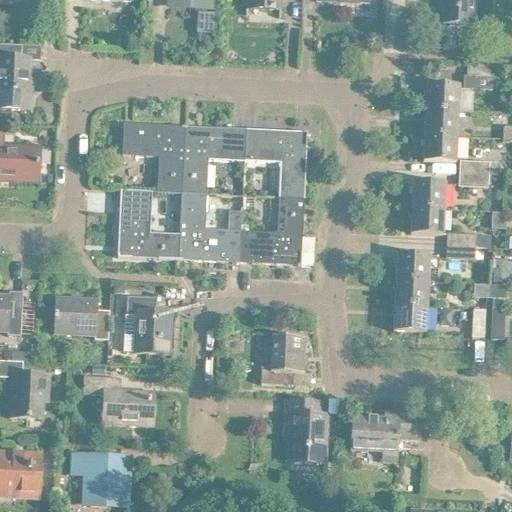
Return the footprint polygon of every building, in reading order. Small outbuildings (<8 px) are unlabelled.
[(443,0),(443,21),(480,23),(481,0),(443,0)] [(203,10),(202,29),(205,29),(216,30),(218,30),(218,10),(203,10)] [(205,29),(205,41),(215,42),(216,30),(205,29)] [(34,55),(26,55),(27,42),(0,41),(0,54),(3,55),(0,105),(32,107),(34,55)] [(468,73),(468,86),(497,87),(498,74),(468,73)] [(431,83),(430,108),(463,110),(464,84),(431,83)] [(430,108),(429,133),(462,135),(463,110),(430,108)] [(162,190),(186,191),(190,124),(141,122),(140,142),(127,141),(127,153),(163,154),(162,190)] [(186,191),(211,192),(213,157),(249,158),(249,146),(237,146),(238,126),(190,124),(186,191)] [(285,160),(283,195),(309,196),(312,130),(262,127),(261,147),(249,146),(249,158),(285,160)] [(40,160),(41,146),(41,145),(5,143),(6,133),(0,133),(0,177),(42,179),(43,160),(40,160)] [(462,135),(429,133),(428,158),(460,160),(462,135)] [(464,159),(464,171),(493,173),(493,171),(494,160),(464,159)] [(494,160),(493,171),(502,172),(503,160),(494,160)] [(493,173),(464,171),(463,184),(492,185),(493,173)] [(417,180),(416,206),(449,207),(450,182),(417,180)] [(122,252),(183,256),(185,232),(155,230),(157,189),(144,189),(144,201),(124,200),(122,252)] [(233,239),(245,240),(246,229),(210,227),(211,192),(186,191),(185,232),(183,256),(232,259),(233,239)] [(246,229),(245,240),(257,240),(256,260),(305,263),(309,196),(283,195),(282,230),(246,229)] [(449,207),(416,206),(415,231),(448,233),(449,207)] [(452,231),(451,244),(480,245),(481,232),(452,231)] [(480,245),(451,244),(450,256),(480,258),(480,245)] [(402,253),(400,278),(433,280),(434,254),(402,253)] [(511,271),(499,271),(498,280),(511,280),(511,271)] [(400,278),(399,303),(432,304),(433,280),(400,278)] [(118,280),(118,291),(129,291),(129,281),(118,280)] [(478,295),(494,295),(494,282),(479,282),(478,295)] [(494,282),(494,295),(510,296),(510,283),(494,282)] [(0,327),(12,328),(11,332),(25,333),(27,290),(13,289),(13,294),(0,293),(0,327)] [(131,312),(140,312),(138,350),(174,351),(176,310),(160,309),(161,295),(132,294),(131,312)] [(99,337),(113,337),(114,308),(101,307),(102,298),(60,296),(59,311),(58,315),(59,315),(58,330),(99,332),(99,337)] [(432,304),(399,303),(398,329),(430,330),(432,304)] [(477,307),(476,336),(489,336),(490,307),(477,307)] [(496,307),(495,337),(508,337),(509,308),(496,307)] [(277,334),(275,365),(265,365),(265,381),(297,383),(298,371),(309,371),(309,370),(308,370),(310,336),(311,336),(311,334),(276,332),(276,334),(277,334)] [(53,373),(27,372),(27,359),(0,358),(0,360),(0,374),(15,375),(15,387),(16,387),(16,395),(14,395),(13,415),(46,416),(47,400),(52,400),(53,373)] [(97,363),(97,371),(109,372),(109,363),(97,363)] [(152,401),(154,401),(155,390),(125,388),(126,375),(88,374),(87,391),(109,392),(107,422),(151,424),(152,401)] [(290,427),(294,427),(293,459),(329,461),(331,413),(322,412),(323,400),(292,398),(290,427)] [(400,413),(389,412),(389,416),(357,414),(355,448),(388,450),(387,459),(401,460),(402,436),(424,437),(425,411),(400,410),(400,413)] [(17,456),(0,455),(0,487),(20,488),(20,494),(44,496),(46,452),(18,450),(17,456)] [(78,453),(77,470),(91,471),(90,500),(130,502),(132,456),(92,454),(78,453)]
